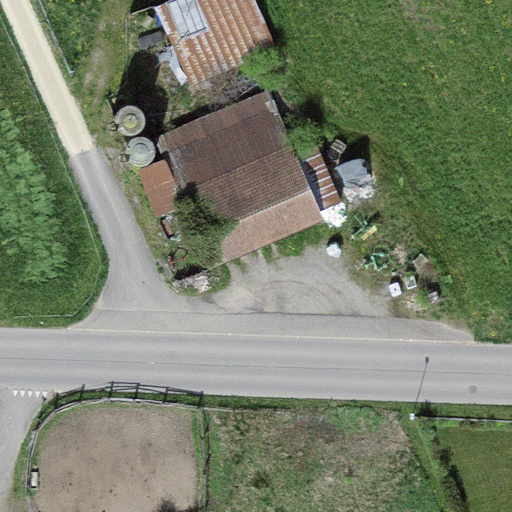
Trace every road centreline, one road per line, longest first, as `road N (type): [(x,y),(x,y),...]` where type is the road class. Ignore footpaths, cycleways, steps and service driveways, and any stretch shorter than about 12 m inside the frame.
road 1 (tertiary): [(16,358),(511,374)]
road 2 (track): [(168,363),(19,0)]
